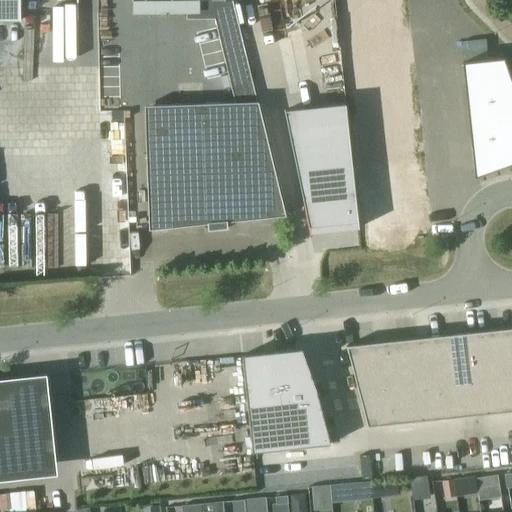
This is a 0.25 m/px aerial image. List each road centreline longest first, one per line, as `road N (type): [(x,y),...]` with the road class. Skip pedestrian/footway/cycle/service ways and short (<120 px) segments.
road 1 (residential): [(0,340),(504,284)]
road 2 (residential): [(511,192),(484,202),(467,236),(473,262),(504,284)]
